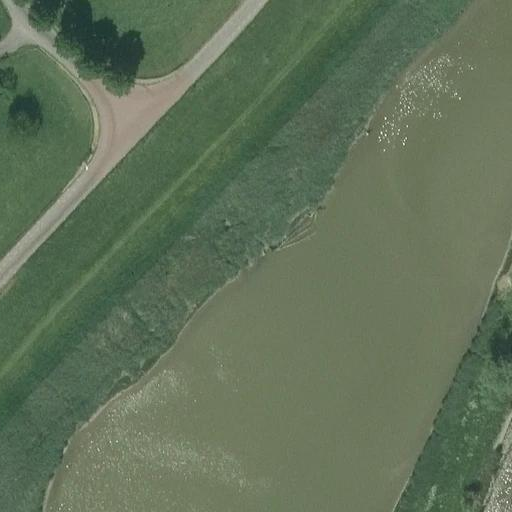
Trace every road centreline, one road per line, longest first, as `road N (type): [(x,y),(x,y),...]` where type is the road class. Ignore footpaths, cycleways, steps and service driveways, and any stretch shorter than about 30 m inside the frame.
road 1 (track): [(0,373),(346,0)]
road 2 (tertiary): [(0,279),(135,127)]
road 3 (unclassified): [(135,127),(10,0)]
road 4 (tertiary): [(135,127),(256,0)]
